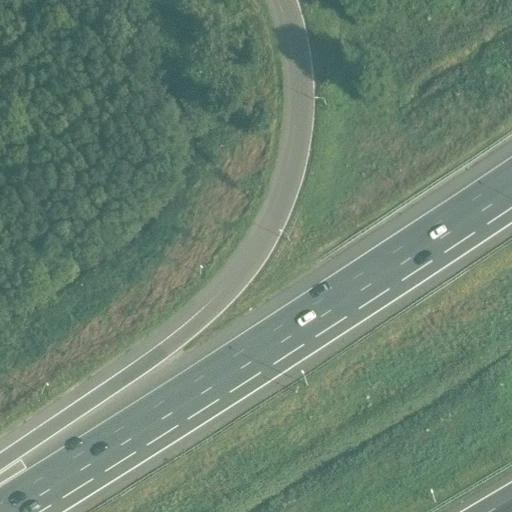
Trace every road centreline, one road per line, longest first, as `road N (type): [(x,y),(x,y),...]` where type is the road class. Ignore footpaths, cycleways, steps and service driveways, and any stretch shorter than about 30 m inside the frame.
road 1 (motorway): [(285,0),(301,68),(302,121),(284,202),(259,254),(181,336),(0,464)]
road 2 (motorway): [(511,191),(14,511)]
